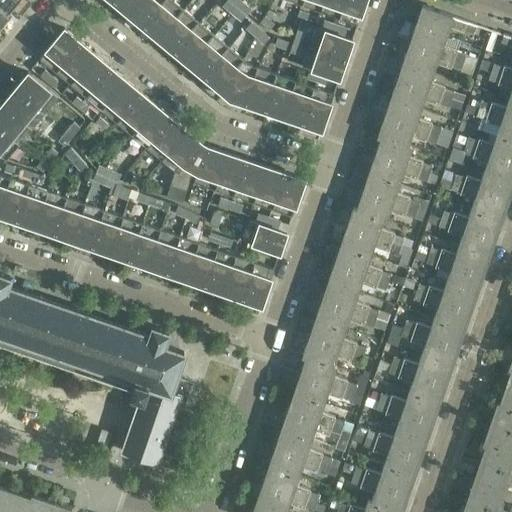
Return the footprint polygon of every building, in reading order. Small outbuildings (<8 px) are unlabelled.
[(0,0),(0,3),(8,10),(16,0),(0,0)] [(112,0),(113,0),(128,13),(138,0),(112,0)] [(138,0),(128,13),(143,25),(164,0),(138,0)] [(183,8),(172,0),(164,0),(143,25),(159,38),(183,8)] [(233,6),(225,0),(222,0),(219,5),(228,13),(233,6)] [(248,7),(239,0),(238,0),(234,6),(243,13),(248,7)] [(301,0),(301,4),(319,10),(322,0),(301,0)] [(322,0),(319,10),(338,16),(343,0),(322,0)] [(343,0),(338,16),(357,23),(364,0),(343,0)] [(0,21),(9,11),(8,10),(0,3),(0,21)] [(422,5),(415,23),(447,34),(449,25),(463,30),(463,28),(473,32),(475,24),(438,11),(439,10),(438,9),(438,10),(434,9),(434,8),(433,8),(433,9),(422,5)] [(243,14),(233,6),(228,13),(237,20),(243,14)] [(183,8),(159,38),(174,51),(198,21),(183,8)] [(299,9),(296,16),(307,19),(309,12),(299,9)] [(268,29),(269,28),(274,23),(264,15),(259,22),(268,29)] [(325,26),(334,29),(337,23),(327,19),(325,26)] [(198,21),(174,51),(189,64),(214,34),(198,21)] [(259,30),(247,21),(241,27),(253,37),(259,30)] [(337,23),(335,29),(345,32),(347,26),(337,23)] [(409,42),(474,65),(477,57),(456,49),(456,48),(442,43),(445,35),(446,35),(447,34),(415,23),(409,42)] [(315,26),(309,45),(345,57),(352,37),(347,36),(347,35),(324,27),(323,28),(315,26)] [(64,27),(39,57),(56,70),(80,41),(64,27)] [(297,28),(293,40),(301,42),(305,31),(297,28)] [(265,35),(259,30),(253,37),(259,42),(265,35)] [(499,41),(510,45),(509,46),(511,46),(511,36),(501,33),(499,41)] [(214,34),(189,64),(204,77),(229,47),(214,34)] [(274,44),(285,49),(288,40),(277,36),(274,44)] [(489,37),(485,49),(492,51),(495,40),(489,37)] [(293,40),(289,52),(297,54),(301,42),(293,40)] [(56,70),(55,70),(71,83),(95,54),(80,41),(56,70)] [(474,65),(409,42),(403,60),(433,70),(436,61),(450,66),(451,65),(472,72),(474,65)] [(309,45),(302,64),(310,67),(310,68),(332,76),(333,74),(339,76),(345,57),(309,45)] [(229,47),(204,77),(224,93),(249,63),(241,61),(243,58),(229,47)] [(95,54),(71,83),(86,95),(110,66),(95,54)] [(479,67),(490,71),(511,78),(511,67),(503,64),(503,66),(481,59),(479,67)] [(403,60),(397,78),(441,94),(450,97),(462,101),(465,94),(444,86),(444,85),(430,80),(433,70),(403,60)] [(290,65),(280,61),(278,68),(288,71),(290,65)] [(249,63),(224,93),(229,97),(245,103),(258,66),(249,63)] [(126,79),(110,66),(86,95),(101,108),(126,79)] [(258,66),(245,103),(264,109),(277,73),(258,66)] [(44,67),(38,73),(47,81),(53,74),(44,67)] [(306,78),(315,81),(317,75),(317,74),(308,71),(306,78)] [(511,78),(490,71),(488,78),(497,82),(511,88),(508,97),(511,98),(511,78)] [(27,72),(14,88),(43,112),(44,113),(58,96),(52,90),(32,73),(31,75),(27,72)] [(277,73),(264,109),(283,116),(295,79),(277,73)] [(53,74),(47,81),(57,89),(62,82),(53,74)] [(317,75),(315,81),(325,84),(327,78),(317,75)] [(397,78),(390,97),(421,107),(424,98),(438,103),(438,102),(448,105),(450,97),(441,94),(397,78)] [(126,79),(101,108),(116,121),(141,92),(126,79)] [(295,79),(283,116),(301,122),(314,85),(295,79)] [(314,85),(301,122),(321,128),(334,92),(314,85)] [(1,103),(31,127),(43,112),(14,88),(1,103)] [(141,92),(116,121),(132,134),(157,105),(141,92)] [(77,106),(82,99),(76,94),(71,101),(77,106)] [(390,97),(384,115),(438,133),(450,137),(453,130),(431,123),(431,121),(417,117),(421,107),(390,97)] [(478,107),(487,110),(511,119),(511,98),(508,97),(505,106),(491,101),(490,102),(481,99),(478,107)] [(82,99),(77,106),(84,112),(89,105),(82,99)] [(1,103),(0,103),(0,127),(18,143),(31,127),(1,103)] [(464,110),(485,118),(484,119),(499,124),(496,134),(511,139),(511,119),(487,110),(478,107),(467,103),(464,110)] [(157,105),(132,134),(147,146),(171,117),(157,105)] [(384,115),(378,134),(411,146),(411,144),(408,143),(411,135),(425,140),(426,138),(436,142),(438,133),(384,115)] [(100,117),(96,122),(104,129),(108,124),(100,117)] [(147,146),(162,159),(187,130),(171,117),(147,146)] [(80,125),(73,120),(66,129),(73,134),(80,125)] [(0,152),(6,158),(19,143),(0,127),(0,152)] [(73,134),(66,129),(58,139),(64,145),(73,134)] [(168,152),(162,159),(174,169),(170,183),(166,195),(171,197),(182,201),(186,189),(192,170),(197,172),(197,173),(206,145),(202,143),(187,130),(168,152)] [(436,142),(435,143),(447,147),(450,137),(438,133),(438,135),(436,142)] [(456,133),(454,141),(465,144),(511,159),(511,139),(496,134),(493,143),(478,137),(478,139),(468,136),(456,133)] [(381,135),(375,153),(437,175),(440,167),(432,164),(431,164),(422,161),(422,159),(408,154),(411,146),(378,134),(381,135)] [(465,144),(463,152),(472,155),(472,156),(487,161),(483,171),(511,180),(511,159),(489,152),(465,144)] [(206,145),(197,173),(197,172),(194,180),(214,187),(225,151),(206,145)] [(51,146),(43,156),(50,161),(58,151),(51,146)] [(78,155),(70,146),(64,152),(72,161),(78,155)] [(225,151),(214,187),(234,194),(245,158),(225,151)] [(375,153),(369,171),(399,182),(402,172),(416,177),(435,183),(437,175),(375,153)] [(86,165),(78,155),(72,161),(80,171),(86,165)] [(43,156),(35,165),(42,171),(50,161),(43,156)] [(245,158),(234,194),(253,201),(264,164),(245,158)] [(14,164),(6,162),(4,170),(12,172),(14,164)] [(117,174),(95,164),(92,172),(114,181),(117,174)] [(264,164),(253,201),(263,205),(261,213),(269,216),(272,208),(273,208),(285,171),(271,167),(264,164)] [(22,167),(19,175),(30,179),(33,171),(22,167)] [(33,171),(30,179),(41,183),(44,175),(33,171)] [(285,171),(273,208),(287,213),(287,212),(292,214),(304,177),(285,171)] [(369,171),(362,189),(393,200),(423,210),(425,203),(426,200),(410,194),(410,196),(395,191),(399,182),(369,171)] [(456,172),(453,182),(477,190),(507,200),(509,195),(510,196),(510,194),(509,194),(511,186),(511,180),(483,171),(480,179),(466,174),(465,175),(456,172)] [(0,202),(9,176),(0,172),(0,202)] [(114,181),(92,172),(88,179),(111,189),(114,181)] [(140,179),(129,175),(126,183),(138,187),(140,179)] [(9,176),(0,202),(0,213),(15,219),(28,183),(9,176)] [(453,182),(451,188),(460,191),(460,192),(474,197),(471,207),(502,217),(506,205),(507,205),(507,204),(506,203),(507,200),(477,190),(453,182)] [(28,183),(15,219),(34,226),(46,189),(28,183)] [(126,189),(113,184),(109,195),(122,200),(126,189)] [(46,189),(34,226),(53,232),(65,196),(46,189)] [(129,189),(126,198),(145,205),(148,196),(129,189)] [(362,189),(356,207),(386,218),(389,209),(403,214),(404,213),(420,218),(423,210),(362,189)] [(208,201),(189,195),(186,202),(205,209),(208,201)] [(65,196),(53,232),(72,239),(85,202),(65,196)] [(148,196),(145,205),(164,212),(167,203),(148,196)] [(226,207),(229,199),(220,196),(217,204),(226,207)] [(243,204),(229,199),(226,207),(240,212),(243,204)] [(85,202),(72,239),(90,245),(103,209),(85,202)] [(174,212),(187,217),(190,210),(177,204),(174,212)] [(353,206),(347,225),(377,235),(402,243),(405,235),(394,231),(380,226),(382,218),(386,219),(386,218),(356,207),(353,206)] [(440,218),(449,221),(495,236),(497,232),(498,232),(498,231),(497,230),(502,217),(471,207),(468,216),(453,211),(453,212),(443,209),(440,218)] [(213,211),(209,223),(217,226),(217,225),(222,210),(218,208),(213,211)] [(103,209),(90,245),(109,252),(122,215),(103,209)] [(190,210),(187,217),(196,222),(200,215),(190,210)] [(258,212),(256,220),(267,224),(270,216),(269,216),(261,213),(258,212)] [(427,221),(447,228),(447,229),(461,234),(458,244),(489,255),(493,241),(495,242),(495,240),(494,240),(495,236),(449,221),(429,214),(427,221)] [(122,215),(109,252),(128,258),(141,222),(122,215)] [(281,220),(270,216),(267,224),(278,228),(281,220)] [(247,239),(259,243),(269,247),(279,251),(286,231),(281,229),(254,220),(250,218),(243,238),(247,239)] [(141,222),(128,258),(147,265),(160,229),(141,222)] [(347,225),(341,243),(370,253),(373,245),(388,249),(388,248),(399,252),(401,253),(398,262),(406,265),(412,247),(402,243),(377,235),(347,225)] [(160,229),(147,265),(165,271),(178,235),(160,228),(160,229)] [(209,230),(206,239),(222,244),(225,235),(209,230)] [(178,235),(165,271),(184,278),(197,241),(178,235)] [(225,235),(222,244),(230,246),(233,238),(225,235)] [(244,247),(256,252),(259,243),(247,239),(244,247)] [(197,241),(184,278),(204,285),(217,248),(197,241)] [(419,242),(417,250),(426,253),(482,272),(484,268),(485,269),(485,267),(484,267),(489,255),(458,244),(455,253),(441,247),(440,249),(419,242)] [(269,247),(259,243),(256,252),(267,255),(269,247)] [(341,243),(334,261),(378,277),(388,280),(390,274),(391,272),(381,269),(381,268),(367,263),(370,253),(341,243)] [(217,248),(204,285),(223,291),(236,255),(217,248)] [(417,250),(414,257),(424,260),(435,264),(434,266),(449,271),(446,280),(476,291),(481,278),(482,279),(482,277),(481,277),(482,272),(426,253),(417,250)] [(236,255),(223,291),(242,297),(254,261),(236,255)] [(254,261),(242,297),(261,304),(270,277),(274,268),(254,261)] [(334,261),(328,280),(358,291),(361,281),(375,286),(375,285),(385,288),(388,280),(364,272),(334,261)] [(0,343),(128,388),(142,393),(122,449),(155,460),(183,470),(188,456),(190,457),(205,414),(182,405),(190,382),(176,377),(178,372),(175,371),(182,351),(162,344),(167,330),(151,325),(148,334),(5,284),(8,276),(0,272),(0,343)] [(390,274),(388,280),(401,284),(403,277),(390,274)] [(415,290),(418,282),(418,281),(404,277),(402,285),(415,290)] [(328,280),(322,299),(366,314),(387,321),(390,312),(378,308),(378,309),(369,306),(369,305),(355,300),(358,291),(328,280)] [(418,282),(415,290),(425,294),(439,299),(470,309),(472,305),(473,305),(473,304),(472,303),(476,291),(446,280),(443,289),(428,284),(428,285),(418,282)] [(413,298),(422,301),(422,302),(436,307),(433,317),(464,328),(468,315),(469,315),(470,314),(469,313),(470,309),(439,299),(425,294),(415,290),(413,298)] [(322,299),(315,316),(346,327),(349,318),(363,323),(363,322),(384,329),(387,321),(366,314),(322,299)] [(315,316),(309,335),(363,353),(366,346),(356,342),(357,341),(342,336),(346,327),(315,316)] [(405,319),(403,326),(458,345),(459,341),(460,342),(460,341),(459,340),(464,328),(433,317),(430,326),(416,321),(415,322),(405,319)] [(403,326),(400,334),(410,338),(409,339),(424,344),(421,352),(451,364),(455,352),(457,352),(457,350),(456,350),(458,345),(403,326)] [(309,335),(303,354),(305,355),(336,365),(336,364),(333,362),(336,355),(350,359),(351,358),(360,361),(363,353),(309,335)] [(393,355),(390,363),(400,365),(415,371),(444,382),(451,364),(421,352),(418,362),(403,357),(403,358),(393,355)] [(305,355),(299,373),(344,388),(354,391),(356,383),(347,380),(347,378),(333,374),(336,365),(305,355)] [(390,363),(388,371),(397,374),(397,375),(411,380),(409,389),(437,400),(444,382),(415,371),(400,365),(390,363)] [(299,373),(294,390),(324,400),(327,392),(341,397),(341,396),(359,402),(362,394),(354,391),(344,388),(299,373)] [(357,374),(354,382),(356,383),(354,391),(362,394),(367,377),(357,374)] [(511,385),(506,383),(498,402),(511,406),(511,385)] [(381,392),(378,400),(430,417),(432,413),(433,413),(433,412),(432,412),(437,400),(409,389),(405,399),(391,394),(390,395),(381,392)] [(294,390),(288,408),(318,418),(350,429),(352,421),(335,415),(320,410),(324,400),(294,390)] [(378,400),(375,407),(385,411),(384,412),(399,417),(396,427),(424,436),(429,423),(430,422),(429,421),(430,417),(378,400)] [(490,421),(511,428),(511,406),(498,402),(496,401),(490,421)] [(288,408),(281,427),(311,437),(314,429),(328,433),(329,432),(338,435),(333,449),(342,452),(346,438),(350,429),(318,418),(288,408)] [(511,428),(490,421),(483,440),(511,450),(511,428)] [(357,424),(354,432),(357,433),(365,436),(375,440),(390,444),(418,454),(420,450),(421,450),(421,449),(420,448),(424,436),(396,427),(393,435),(378,430),(378,431),(357,424)] [(281,427),(275,445),(319,460),(330,464),(336,466),(339,459),(322,453),(322,452),(308,447),(311,437),(281,427)] [(103,428),(96,446),(106,449),(112,431),(103,428)] [(365,436),(363,444),(372,447),(372,448),(386,454),(383,463),(412,472),(418,454),(390,444),(375,440),(365,436)] [(482,450),(479,459),(511,470),(511,450),(483,440),(480,450),(482,450)] [(275,445),(269,464),(299,474),(302,465),(316,470),(316,469),(327,472),(330,464),(319,460),(275,445)] [(511,470),(479,459),(472,478),(504,489),(508,480),(510,481),(511,476),(511,470)] [(353,473),(362,477),(406,491),(407,487),(408,487),(408,485),(407,485),(412,472),(383,463),(380,472),(366,467),(365,468),(356,465),(353,473)] [(269,464),(262,482),(292,492),(307,497),(316,501),(319,493),(309,490),(310,488),(296,483),(299,474),(269,464)] [(350,481),(360,484),(360,485),(374,490),(371,498),(368,497),(367,498),(396,508),(399,509),(404,497),(405,497),(405,496),(404,495),(406,491),(362,477),(353,473),(350,481)] [(472,478),(466,497),(498,508),(511,511),(511,504),(503,502),(504,501),(501,500),(504,489),(472,478)] [(262,482),(256,501),(287,511),(288,510),(287,509),(289,502),(304,506),(304,505),(313,509),(316,501),(307,497),(292,492),(262,482)] [(0,486),(0,511),(6,511),(14,491),(0,486)] [(22,494),(14,491),(6,511),(27,511),(33,495),(23,491),(22,494)] [(33,495),(27,511),(48,511),(52,501),(33,495)] [(461,505),(458,511),(511,511),(498,508),(466,497),(463,506),(461,505)] [(332,498),(329,505),(348,511),(394,511),(396,508),(367,498),(364,507),(350,502),(349,503),(340,500),(332,498)] [(52,501),(48,511),(69,511),(71,508),(52,501)] [(256,501),(252,511),(286,511),(287,511),(256,501)]
